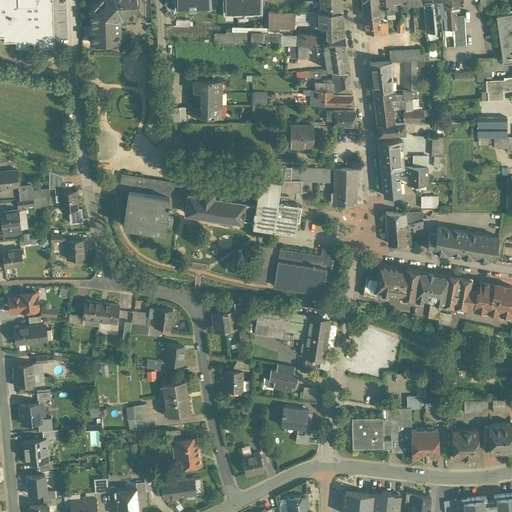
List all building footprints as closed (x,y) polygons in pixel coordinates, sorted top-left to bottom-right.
[(9,0),(10,1),(0,1),(0,38),(1,38),(1,37),(11,37),(11,38),(11,37),(27,36),(27,44),(28,44),(28,43),(38,43),(38,47),(39,47),(39,46),(54,46),(55,46),(54,18),(56,18),(56,16),(54,16),(53,0),(9,0)] [(136,0),(100,0),(91,10),(92,42),(113,41),(120,41),(119,17),(137,17),(136,0)] [(174,0),(175,9),(185,8),(185,6),(201,5),(201,8),(211,8),(210,0),(174,0)] [(222,0),(223,13),(237,13),(237,14),(249,14),(249,12),(262,12),(262,0),(222,0)] [(313,11),(312,0),(305,0),(306,11),(313,11)] [(340,0),(320,0),(322,10),(342,10),(340,0)] [(377,0),(362,0),(364,18),(379,17),(379,14),(378,8),(378,4),(377,0)] [(385,0),(386,3),(386,5),(387,13),(387,16),(395,16),(393,0),(385,0)] [(457,0),(445,0),(446,9),(448,29),(456,29),(456,17),(455,8),(458,7),(457,0)] [(489,0),(480,0),(481,8),(490,8),(489,0)] [(431,4),(423,4),(424,11),(426,30),(436,29),(434,4),(431,4)] [(386,5),(382,5),(382,8),(378,8),(379,14),(387,13),(386,5)] [(278,11),(268,10),(268,26),(278,27),(278,11)] [(322,10),(318,10),(318,25),(326,25),(343,24),(342,10),(322,10)] [(419,11),(414,11),(415,30),(425,30),(426,30),(424,11),(419,11)] [(511,12),(498,15),(504,55),(511,55),(511,12)] [(379,17),(364,18),(366,32),(388,31),(387,22),(380,22),(380,17),(379,17)] [(492,20),(482,21),(483,45),(494,45),(492,20)] [(343,24),(326,25),(326,32),(326,36),(326,44),(346,45),(343,24)] [(281,32),(251,30),(251,35),(251,43),(281,44),(281,36),(281,32)] [(315,32),(298,32),(298,34),(298,44),(315,44),(315,35),(315,32)] [(251,35),(232,33),(232,42),(251,43),(251,35)] [(298,34),(284,34),(281,36),(281,44),(298,44),(298,34)] [(322,36),(320,36),(320,35),(315,35),(315,44),(317,44),(323,44),(326,44),(326,36),(322,36)] [(315,44),(298,44),(298,57),(309,57),(309,52),(317,52),(317,44),(315,44)] [(323,44),(317,44),(317,52),(325,53),(323,44)] [(326,44),(323,44),(325,53),(327,68),(349,67),(346,45),(326,44)] [(423,48),(390,49),(390,61),(392,61),(405,60),(416,59),(416,60),(424,59),(423,51),(423,48)] [(493,57),(479,57),(479,71),(493,71),(493,57)] [(416,59),(405,60),(405,89),(416,88),(416,60),(416,59)] [(390,61),(385,61),(370,62),(373,89),(392,89),(392,61),(390,61)] [(493,78),(493,71),(479,71),(479,80),(487,79),(493,78)] [(350,73),(332,73),(333,79),(333,83),(334,90),(352,91),(350,73)] [(511,77),(493,78),(487,79),(488,89),(489,89),(489,98),(511,96),(511,77)] [(213,79),(195,78),(194,90),(221,91),(221,79),(213,79)] [(327,83),(315,82),(314,89),(319,90),(326,90),(327,83)] [(416,88),(405,89),(402,89),(403,94),(403,98),(412,98),(418,98),(417,88),(416,88)] [(403,94),(395,94),(394,89),(392,89),(373,89),(374,99),(390,98),(391,98),(403,98),(403,94)] [(194,90),(193,91),(192,98),(201,98),(201,103),(220,103),(221,91),(194,90)] [(333,95),(325,95),(325,97),(325,105),(333,105),(354,105),(353,95),(333,95)] [(390,98),(374,99),(376,112),(393,111),(392,105),(391,98),(390,98)] [(403,98),(391,98),(392,105),(402,105),(402,109),(403,109),(404,109),(412,109),(412,98),(403,98)] [(220,103),(201,103),(201,107),(192,107),(192,115),(220,115),(220,103)] [(179,106),(170,107),(172,120),(181,121),(180,120),(179,106)] [(433,108),(423,109),(424,121),(433,121),(433,108)] [(355,110),(334,109),(334,118),(334,125),(356,126),(355,110)] [(423,109),(412,109),(404,109),(404,121),(424,121),(423,109)] [(393,111),(376,112),(377,123),(394,122),(393,111)] [(497,117),(479,117),(479,136),(480,136),(488,136),(489,136),(495,136),(508,136),(508,116),(497,116),(497,117)] [(394,122),(377,123),(378,134),(405,133),(404,121),(394,122)] [(305,124),(291,123),(291,145),(304,146),(304,145),(312,146),(313,124),(305,123),(305,124)] [(445,136),(432,136),(431,155),(444,155),(445,136)] [(508,136),(495,136),(495,147),(508,147),(508,143),(508,136)] [(471,139),(446,138),(446,179),(471,179),(471,139)] [(401,139),(379,140),(381,166),(398,166),(404,166),(401,139)] [(428,155),(413,155),(413,166),(428,166),(428,155)] [(443,179),(444,156),(432,155),(431,178),(443,179)] [(335,167),(260,165),(260,176),(259,182),(257,181),(252,195),(257,196),(256,202),(245,201),(246,200),(214,195),(215,188),(199,185),(122,173),(120,187),(129,189),(123,224),(163,230),(167,205),(170,205),(185,207),(184,212),(242,221),(243,217),(254,219),(253,224),(272,226),(272,227),(275,228),(275,227),(294,230),(295,231),(297,216),(299,217),(299,215),(297,215),(298,212),(299,212),(301,201),(295,200),(296,192),(302,191),(301,180),(335,181),(335,167)] [(398,166),(381,166),(384,195),(401,193),(398,166)] [(428,166),(413,166),(408,166),(408,183),(427,183),(428,166)] [(356,168),(335,167),(335,181),(334,203),(356,204),(356,168)] [(17,168),(0,170),(0,183),(1,187),(19,185),(17,168)] [(51,188),(62,188),(62,172),(51,172),(51,188)] [(34,185),(19,187),(20,199),(35,197),(34,185)] [(77,189),(60,191),(62,209),(79,208),(77,189)] [(466,190),(455,190),(455,209),(497,210),(497,191),(496,191),(466,190)] [(433,195),(421,195),(421,207),(433,207),(433,195)] [(19,209),(0,211),(2,228),(21,225),(19,209)] [(405,212),(385,211),(386,222),(404,222),(406,222),(405,212)] [(423,218),(422,211),(405,212),(406,222),(412,221),(412,220),(423,218)] [(21,225),(2,228),(3,234),(22,232),(21,225)] [(436,233),(428,231),(427,247),(433,248),(433,249),(445,251),(445,250),(460,253),(460,254),(472,256),(472,255),(476,256),(488,259),(488,257),(495,258),(499,236),(437,225),(436,233)] [(405,228),(387,229),(388,242),(406,245),(405,236),(405,228)] [(83,238),(66,239),(67,257),(84,257),(83,238)] [(250,281),(266,284),(272,247),(256,244),(250,281)] [(21,247),(2,250),(5,266),(23,264),(21,247)] [(340,250),(322,248),(321,255),(280,248),(278,259),(327,267),(324,282),(335,284),(340,250)] [(278,259),(274,285),(322,292),(324,282),(327,267),(278,259)] [(419,269),(380,262),(377,277),(375,290),(380,291),(415,297),(419,269)] [(447,274),(419,269),(415,297),(431,300),(442,302),(447,274)] [(468,278),(447,274),(442,302),(466,306),(467,304),(473,305),(474,305),(473,305),(476,292),(476,289),(469,288),(470,281),(468,278)] [(377,277),(366,275),(362,294),(377,296),(380,295),(380,291),(375,290),(377,277)] [(511,285),(480,280),(478,289),(476,288),(476,289),(476,292),(473,305),(474,305),(473,305),(473,307),(511,313),(511,285)] [(37,291),(27,293),(29,309),(39,308),(37,291)] [(27,293),(9,295),(11,311),(29,309),(27,293)] [(102,301),(85,299),(83,317),(100,320),(102,301)] [(442,302),(431,300),(428,317),(439,319),(441,311),(442,302)] [(119,303),(102,301),(100,320),(117,322),(119,303)] [(58,308),(42,306),(40,314),(57,316),(58,308)] [(173,309),(150,306),(149,316),(155,317),(154,325),(171,327),(173,309)] [(311,315),(259,307),(257,322),(270,324),(285,326),(294,328),(294,330),(304,332),(308,332),(311,315)] [(232,310),(213,312),(215,331),(235,329),(234,328),(232,328),(230,311),(233,311),(232,310)] [(452,313),(441,311),(439,319),(439,323),(450,325),(452,313)] [(326,317),(311,314),(311,315),(308,332),(304,332),(301,349),(305,349),(304,355),(312,357),(312,358),(324,360),(330,322),(325,321),(326,317)] [(149,324),(132,322),(130,331),(148,334),(149,324)] [(270,324),(257,322),(255,333),(268,334),(270,324)] [(494,326),(471,322),(469,333),(492,337),(494,326)] [(44,323),(14,326),(16,343),(47,339),(45,324),(44,323)] [(285,326),(270,324),(268,334),(283,337),(284,329),(285,326)] [(185,345),(168,343),(165,362),(182,363),(185,345)] [(47,354),(35,355),(36,363),(48,361),(47,354)] [(146,366),(161,367),(162,359),(147,358),(146,366)] [(251,360),(236,358),(236,369),(242,370),(251,370),(251,360)] [(32,362),(14,364),(15,373),(14,373),(15,385),(34,383),(32,362)] [(295,365),(277,362),(276,368),(294,371),(295,365)] [(107,363),(101,364),(103,376),(110,375),(107,363)] [(276,368),(270,367),(268,377),(274,378),(273,386),(292,389),(293,385),(295,385),(298,372),(294,371),(276,368)] [(148,369),(148,379),(157,379),(157,369),(148,369)] [(236,369),(225,369),(225,378),(223,378),(223,389),(242,389),(242,370),(236,369)] [(185,379),(163,383),(165,399),(188,395),(185,379)] [(418,395),(407,395),(407,407),(410,407),(419,407),(419,396),(425,395),(424,382),(418,382),(418,395)] [(302,397),(317,399),(319,386),(304,384),(302,397)] [(50,391),(37,392),(38,399),(51,398),(50,391)] [(188,395),(165,399),(168,415),(190,412),(188,395)] [(482,399),(464,400),(465,411),(482,411),(482,399)] [(504,399),(493,399),(493,411),(504,410),(504,399)] [(40,402),(20,404),(21,409),(20,409),(22,423),(42,421),(40,402)] [(146,403),(134,405),(138,429),(150,429),(146,403)] [(308,408),(283,405),(281,424),(298,426),(296,441),(308,442),(312,414),(307,413),(308,408)] [(91,406),(91,415),(100,415),(100,406),(91,406)] [(407,407),(387,407),(387,417),(382,417),(382,416),(352,417),(353,447),(383,447),(383,445),(392,445),(392,450),(412,450),(411,428),(410,407),(407,407)] [(511,422),(489,423),(489,429),(489,441),(490,451),(511,450),(511,422)] [(57,428),(43,430),(43,438),(46,437),(58,436),(57,428)] [(438,428),(411,428),(412,450),(412,456),(419,456),(420,457),(423,457),(423,456),(427,456),(427,457),(430,457),(431,456),(439,456),(438,428)] [(477,428),(453,429),(453,457),(478,456),(477,428)] [(90,429),(91,445),(101,445),(100,429),(90,429)] [(180,429),(166,429),(167,441),(177,440),(176,440),(182,439),(180,429)] [(43,438),(23,440),(26,462),(38,461),(48,460),(47,451),(45,451),(43,439),(46,439),(46,437),(43,438)] [(182,439),(176,440),(177,440),(180,466),(200,463),(197,437),(182,439)] [(267,437),(259,439),(262,452),(270,450),(267,437)] [(260,452),(243,456),(247,473),(264,470),(260,452)] [(48,460),(38,461),(39,468),(53,467),(52,459),(48,460)] [(185,473),(160,476),(161,482),(186,478),(185,473)] [(45,474),(27,475),(29,494),(43,492),(47,492),(47,490),(45,474)] [(161,482),(160,476),(160,475),(144,477),(146,488),(162,486),(161,482)] [(107,477),(94,478),(95,492),(108,491),(107,477)] [(186,478),(161,482),(162,486),(163,497),(196,493),(196,492),(194,478),(194,477),(186,478)] [(201,478),(194,478),(196,492),(203,491),(201,478)] [(55,490),(47,490),(47,492),(43,492),(44,498),(56,497),(55,490)] [(140,511),(138,490),(117,492),(119,511),(140,511)] [(370,511),(372,493),(345,490),(342,511),(370,511)] [(398,511),(400,494),(391,493),(391,491),(381,490),(381,492),(373,491),(372,493),(370,511),(398,511)] [(511,511),(511,492),(456,499),(457,511),(511,511)] [(428,511),(431,495),(413,493),(412,504),(411,511),(428,511)] [(308,511),(307,496),(287,498),(288,511),(308,511)] [(97,511),(96,497),(70,499),(71,511),(97,511)]
